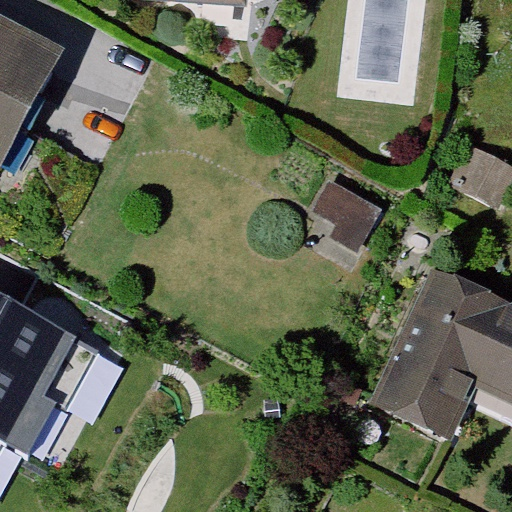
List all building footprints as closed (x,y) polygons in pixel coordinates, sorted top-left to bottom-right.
[(132,0),(131,15),(255,24),(257,0),(132,0)] [(0,186),(63,73),(0,37),(0,186)] [(511,191),(511,168),(487,154),(463,195),(498,215),(511,191)] [(382,220),(331,194),(314,227),(365,253),(382,220)] [(511,311),(443,280),(406,362),(381,418),(452,450),(477,393),(511,409),(511,311)] [(0,434),(26,449),(81,348),(0,304),(0,434)]
